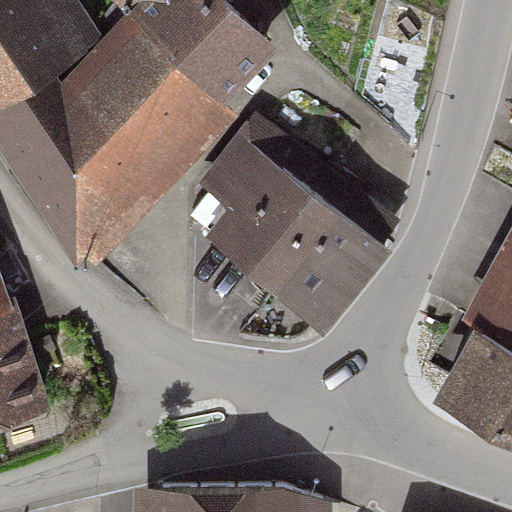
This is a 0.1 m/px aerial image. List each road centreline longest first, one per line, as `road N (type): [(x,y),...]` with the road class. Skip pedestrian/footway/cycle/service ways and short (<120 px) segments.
road 1 (tertiary): [(493,0),(452,175),(424,241),(325,411)]
road 2 (residential): [(116,462),(325,411)]
road 3 (residential): [(150,343),(49,270),(0,204)]
road 4 (tertiary): [(325,411),(511,476)]
road 5 (residential): [(325,411),(150,343)]
road 6 (residential): [(150,343),(143,403),(116,462)]
